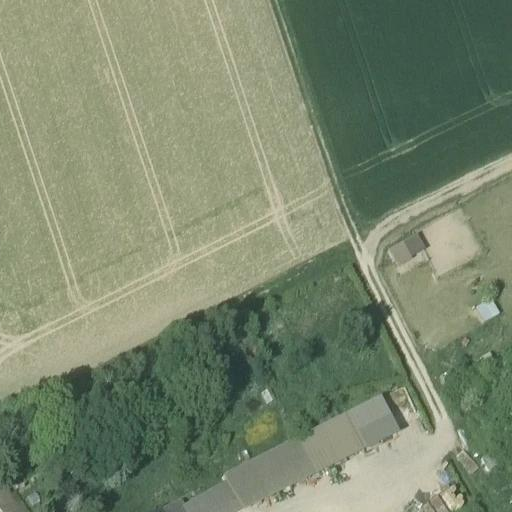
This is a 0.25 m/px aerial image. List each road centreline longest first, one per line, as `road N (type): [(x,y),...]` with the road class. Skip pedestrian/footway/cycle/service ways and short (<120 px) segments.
road 1 (track): [(490,511),(426,406),(353,251),(269,0)]
road 2 (track): [(353,251),(14,418),(0,432)]
